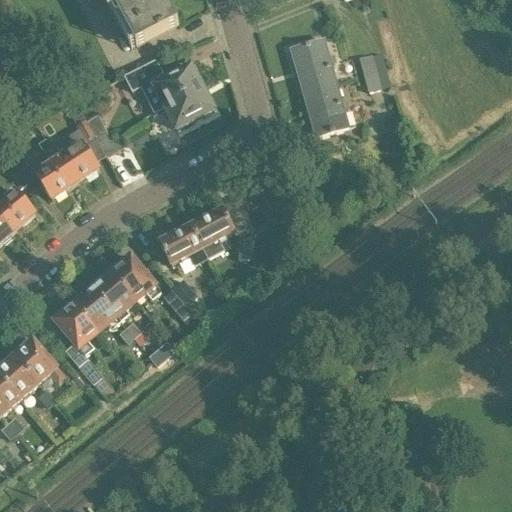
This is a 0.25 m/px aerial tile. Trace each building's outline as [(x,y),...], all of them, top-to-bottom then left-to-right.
[(109,0),(116,13),(112,15),(116,22),(120,19),(136,50),(179,27),(165,0),(109,0)] [(303,95),(336,86),(323,43),(291,52),(303,95)] [(376,75),(387,72),(383,57),(361,62),(365,78),(376,75)] [(150,82),(162,75),(156,63),(124,79),(132,95),(140,90),(151,85),(150,82)] [(151,85),(140,90),(154,116),(164,110),(202,90),(202,89),(203,85),(200,79),(196,77),(191,69),(166,82),(162,75),(150,82),(151,85)] [(387,72),(376,75),(365,78),(369,95),(392,89),(387,72)] [(348,131),(336,86),(303,95),(316,140),(348,131)] [(214,112),(202,90),(164,110),(176,132),(214,112)] [(87,148),(97,142),(97,141),(88,125),(83,114),(71,121),(87,148)] [(88,125),(97,141),(108,136),(98,118),(88,125)] [(108,136),(97,141),(97,142),(106,160),(124,151),(119,140),(112,144),(108,136)] [(44,156),(52,151),(52,150),(46,141),(38,146),(44,156)] [(58,161),(75,188),(99,172),(82,146),(58,161)] [(75,188),(58,161),(35,176),(30,168),(19,174),(32,195),(42,188),(52,203),(75,188)] [(15,193),(0,205),(0,219),(14,236),(36,218),(15,193)] [(191,229),(203,252),(235,236),(228,222),(229,221),(226,214),(224,215),(222,212),(191,229)] [(0,247),(14,236),(0,219),(0,247)] [(208,262),(203,252),(191,229),(159,245),(171,269),(189,260),(194,270),(208,262)] [(237,243),(239,263),(252,262),(250,241),(237,243)] [(131,260),(110,277),(136,306),(146,297),(152,305),(162,297),(131,260)] [(117,321),(136,306),(110,277),(110,278),(108,275),(99,282),(101,285),(91,293),(117,321)] [(183,283),(173,292),(187,308),(197,300),(183,283)] [(193,316),(187,308),(173,292),(163,300),(183,324),(193,316)] [(75,306),(73,309),(97,337),(117,321),(91,293),(84,299),(82,296),(73,304),(75,306)] [(65,356),(78,371),(93,388),(94,388),(101,396),(107,391),(100,383),(102,381),(85,361),(94,353),(88,345),(97,337),(73,309),(54,324),(74,348),(65,356)] [(135,341),(141,336),(133,326),(127,331),(135,341)] [(135,341),(127,331),(119,337),(127,348),(135,341)] [(17,357),(14,359),(39,387),(50,378),(58,388),(66,381),(58,371),(33,342),(24,350),(23,349),(15,355),(17,357)] [(0,380),(20,404),(39,387),(14,359),(0,371),(0,380)] [(0,380),(0,418),(2,420),(20,404),(0,380)] [(76,381),(69,386),(78,396),(84,390),(76,381)] [(46,395),(39,401),(48,410),(54,405),(46,395)] [(15,422),(8,427),(17,437),(23,431),(15,422)] [(10,443),(17,437),(8,427),(2,433),(10,443)]
